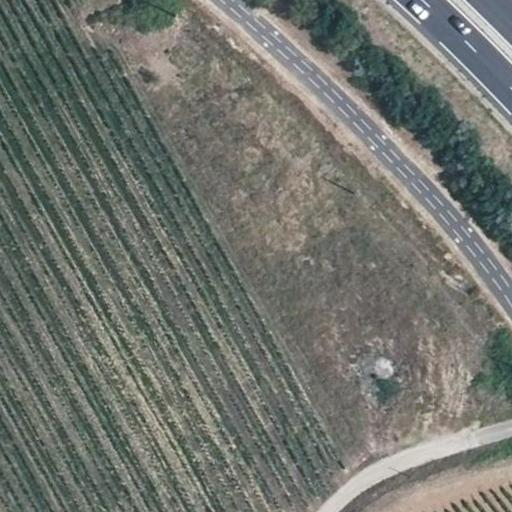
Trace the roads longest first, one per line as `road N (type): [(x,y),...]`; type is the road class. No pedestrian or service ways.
road 1 (unclassified): [(511,298),(375,138),(227,0)]
road 2 (unclassified): [(331,511),(381,472),(511,431)]
road 3 (primary): [(415,0),(511,91)]
